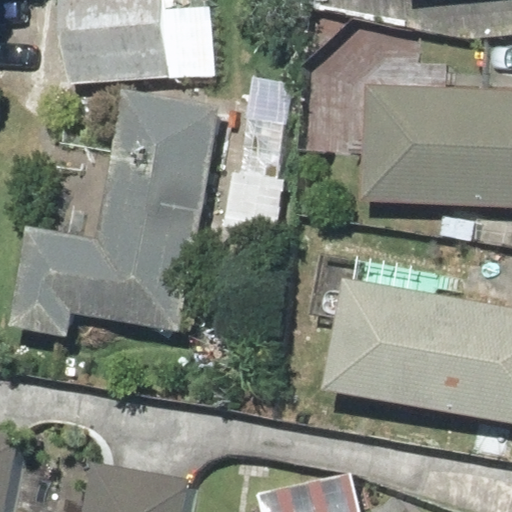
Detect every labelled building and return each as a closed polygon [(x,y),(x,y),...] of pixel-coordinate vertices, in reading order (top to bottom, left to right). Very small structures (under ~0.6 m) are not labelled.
[(175,0),(69,0),(78,96),(183,87),(175,0)] [(511,95),(379,91),(374,214),(511,219),(511,95)] [(81,345),(85,322),(193,340),(231,113),(137,97),(113,247),(40,235),(24,335),(81,345)] [(511,314),(356,289),(337,403),(511,431),(511,314)] [(0,511),(16,511),(31,441),(0,435),(0,511)] [(196,511),(201,488),(103,468),(93,511),(196,511)]
